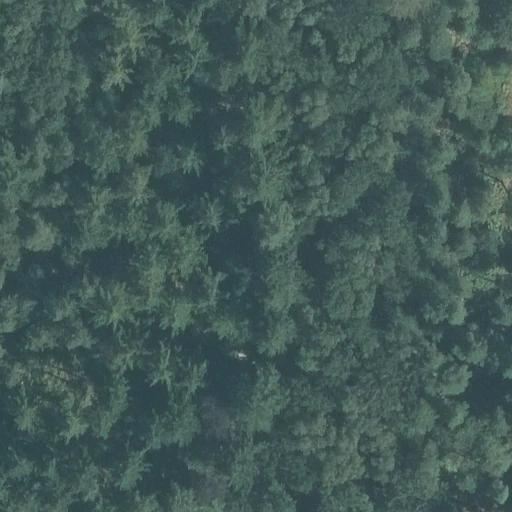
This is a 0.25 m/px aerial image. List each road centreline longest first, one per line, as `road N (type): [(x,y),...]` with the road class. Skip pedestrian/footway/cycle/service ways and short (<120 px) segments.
road 1 (track): [(226,0),(250,177),(250,258),(205,499)]
road 2 (track): [(511,467),(205,499)]
